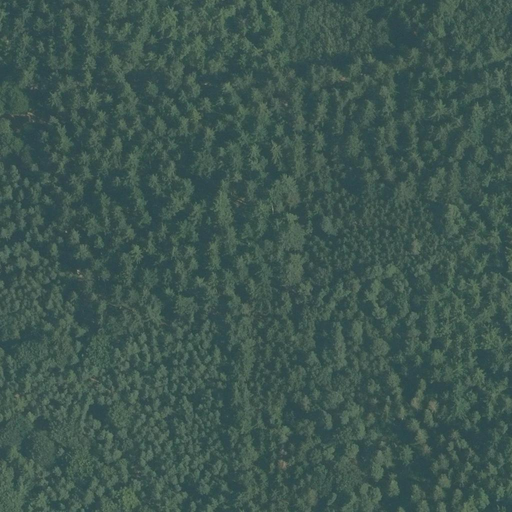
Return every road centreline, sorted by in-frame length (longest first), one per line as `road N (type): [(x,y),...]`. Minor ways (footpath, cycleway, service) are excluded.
road 1 (track): [(442,42),(342,77),(0,89)]
road 2 (track): [(99,343),(0,16)]
road 3 (track): [(276,0),(297,288)]
road 4 (track): [(297,288),(316,511)]
road 5 (track): [(297,288),(364,273),(399,275),(511,305)]
road 6 (track): [(99,343),(297,288)]
road 7 (track): [(380,511),(415,457),(471,415),(511,398)]
road 8 (track): [(151,511),(99,343)]
road 9 (track): [(511,79),(363,0)]
